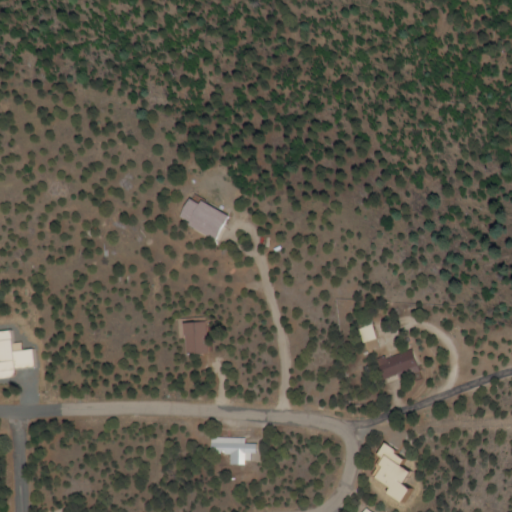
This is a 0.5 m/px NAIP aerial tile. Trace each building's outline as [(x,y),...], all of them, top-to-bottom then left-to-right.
[(193,197),(180,220),(221,242),(234,218),(193,197)] [(183,323),(184,355),(209,355),(208,322),(183,323)] [(371,342),(368,325),(356,327),(359,344),(371,342)] [(379,380),(410,372),(404,352),(374,361),(379,380)] [(248,438),(214,437),(213,455),(232,456),(232,464),(253,465),(253,455),(259,455),(259,445),(247,444),(248,438)] [(391,503),(398,490),(392,487),(400,472),(390,467),(395,458),(378,448),(362,477),(379,487),(375,495),(391,503)]
